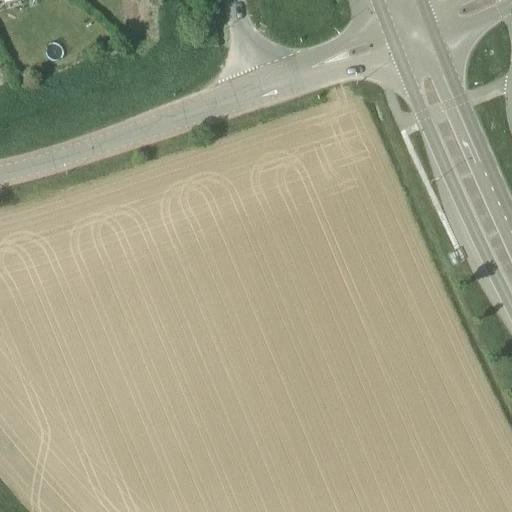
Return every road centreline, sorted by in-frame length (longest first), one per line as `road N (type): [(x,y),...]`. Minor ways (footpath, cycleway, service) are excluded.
road 1 (tertiary): [(0,176),(258,93)]
road 2 (primary): [(511,258),(414,30)]
road 3 (tertiary): [(258,93),(414,30)]
